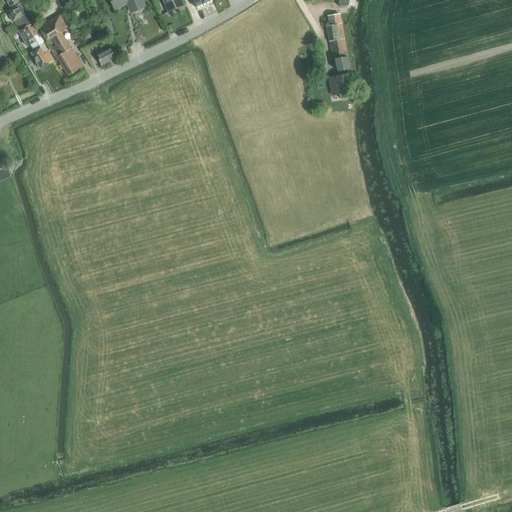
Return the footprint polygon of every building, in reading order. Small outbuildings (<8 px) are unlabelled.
[(5,0),(11,9),(20,4),(24,2),(23,0),(5,0)] [(145,7),(141,0),(110,0),(115,9),(125,5),(124,5),(127,3),(132,13),(145,7)] [(162,0),(168,13),(184,6),(181,0),(162,0)] [(31,23),(20,4),(11,9),(7,12),(13,22),(17,19),(22,28),(31,23)] [(70,49),(60,33),(68,28),(60,15),(39,28),(47,41),(52,38),(57,46),(51,50),(56,58),(57,58),(68,76),(83,67),(72,48),(70,49)] [(340,15),(328,17),(329,26),(342,24),(340,15)] [(30,45),(37,41),(34,37),(38,35),(32,23),(18,31),(27,47),(30,45)] [(329,26),(327,26),(328,33),(329,42),(330,42),(344,39),(342,24),(329,26)] [(344,39),(330,42),(333,56),(333,60),(336,59),(348,57),(344,39)] [(37,41),(30,45),(32,49),(39,46),(37,41)] [(40,69),(54,61),(44,43),(39,46),(40,48),(31,53),(40,69)] [(105,51),(103,47),(95,51),(102,65),(116,59),(111,48),(105,51)] [(348,57),(336,59),(338,71),(349,70),(350,70),(348,57)] [(336,77),(330,78),(333,96),(340,94),(340,99),(350,97),(350,93),(347,77),(350,77),(349,70),(338,71),(335,72),(336,77)] [(0,170),(0,178),(1,182),(11,177),(6,167),(0,170)]
